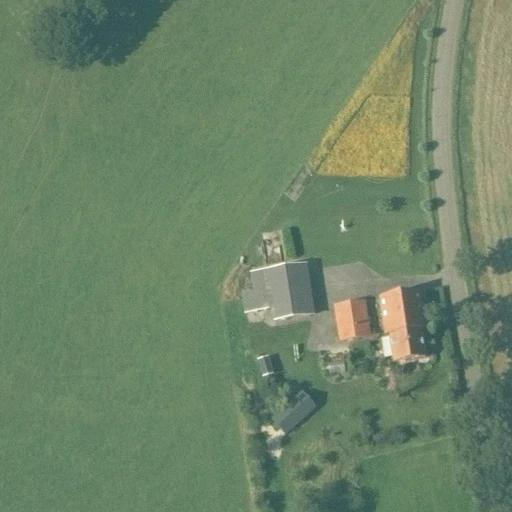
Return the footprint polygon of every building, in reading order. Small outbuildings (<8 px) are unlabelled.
[(273,325),(313,318),(306,269),(250,278),(255,314),(272,312),(273,325)] [(394,366),(426,361),(421,332),(425,332),(419,295),(380,301),(385,338),(389,337),(394,366)] [(339,345),(371,340),(365,304),(333,309),(339,345)] [(263,378),(273,376),(270,360),(261,361),(263,378)] [(287,438),(317,411),(301,394),(271,421),(287,438)]
